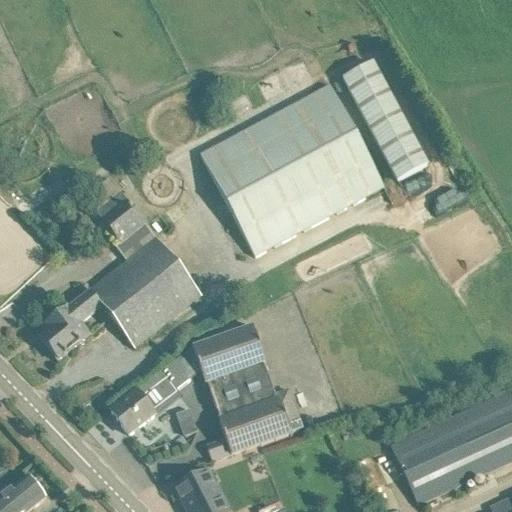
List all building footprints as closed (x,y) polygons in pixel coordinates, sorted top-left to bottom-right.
[(373,66),(343,82),(397,183),(427,167),(373,66)] [(330,88),(201,157),(256,258),(384,190),(330,88)] [(202,299),(157,241),(109,181),(84,200),(120,246),(115,249),(127,264),(67,310),(66,308),(42,327),(47,333),(39,340),(57,363),(89,338),(80,326),(102,310),(135,351),(202,299)] [(172,395),(189,382),(201,374),(204,384),(206,383),(210,393),(209,393),(216,412),(217,412),(220,422),(218,422),(225,442),(206,449),(212,464),(230,457),(231,458),(291,437),(291,435),(302,431),(288,391),(274,396),(263,363),(265,362),(253,327),(192,349),(192,350),(110,413),(129,437),(154,418),(156,420),(178,402),(172,395)] [(511,463),(511,403),(507,392),(388,449),(417,509),(511,463)] [(180,439),(195,433),(186,410),(172,416),(180,439)] [(207,475),(175,491),(185,511),(225,511),(216,492),(207,475)] [(0,511),(31,511),(45,501),(27,478),(0,500),(0,511)] [(511,511),(511,498),(489,510),(489,511),(511,511)]
